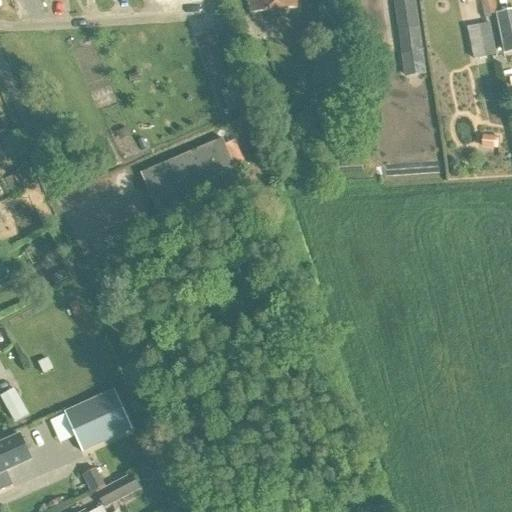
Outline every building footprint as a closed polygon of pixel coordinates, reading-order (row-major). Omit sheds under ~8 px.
[(248,0),(250,16),(298,12),(296,0),(248,0)] [(414,0),(393,0),(398,31),(419,28),(414,0)] [(511,12),(496,15),(505,56),(511,54),(511,12)] [(468,32),(475,60),(477,69),(495,65),(493,56),(496,55),(489,27),(468,32)] [(142,173),(160,216),(243,183),(225,139),(142,173)] [(14,393),(1,400),(15,425),(28,417),(14,393)] [(128,432),(110,394),(66,414),(84,452),(128,432)] [(17,468),(15,465),(31,458),(21,435),(0,444),(0,493),(14,487),(8,472),(17,468)] [(82,478),(92,495),(105,488),(96,471),(82,478)] [(132,476),(96,495),(104,510),(141,492),(132,476)]
